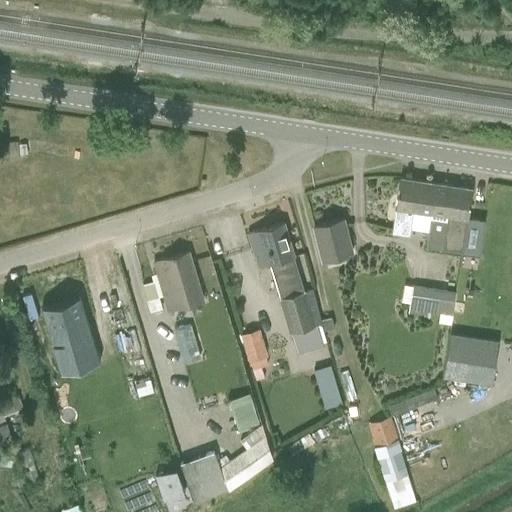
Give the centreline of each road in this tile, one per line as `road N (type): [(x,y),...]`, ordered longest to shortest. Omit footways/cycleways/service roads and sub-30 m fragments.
road 1 (unclassified): [(0,263),(275,179),(310,135)]
road 2 (tertiary): [(310,135),(0,87)]
road 3 (tertiary): [(511,166),(310,135)]
